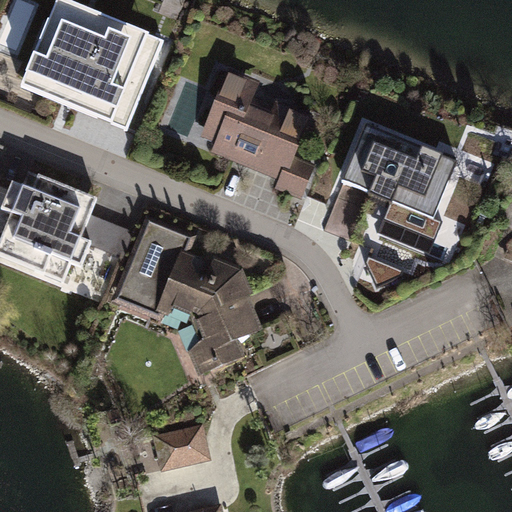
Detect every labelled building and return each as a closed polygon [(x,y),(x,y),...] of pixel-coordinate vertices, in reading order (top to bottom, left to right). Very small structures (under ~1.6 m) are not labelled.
[(128,131),(165,41),(63,0),(56,0),(21,87),(128,131)] [(298,157),(315,114),(276,99),(274,104),(256,97),(262,82),(229,69),(202,137),(217,143),(213,154),(279,181),(275,190),(302,201),(317,165),(298,157)] [(341,182),(434,219),(458,162),(365,125),(341,182)] [(125,258),(136,232),(94,215),(101,199),(28,170),(22,184),(12,180),(0,209),(0,210),(12,215),(0,245),(0,255),(63,281),(70,262),(82,266),(91,244),(125,258)] [(197,237),(147,216),(111,302),(162,323),(165,316),(172,318),(174,309),(191,316),(192,314),(197,315),(199,320),(196,321),(204,340),(189,354),(199,378),(246,358),(240,340),(263,331),(250,297),(254,296),(243,269),(215,258),(213,262),(190,254),(197,237)] [(203,426),(153,437),(161,473),(212,461),(203,426)]
